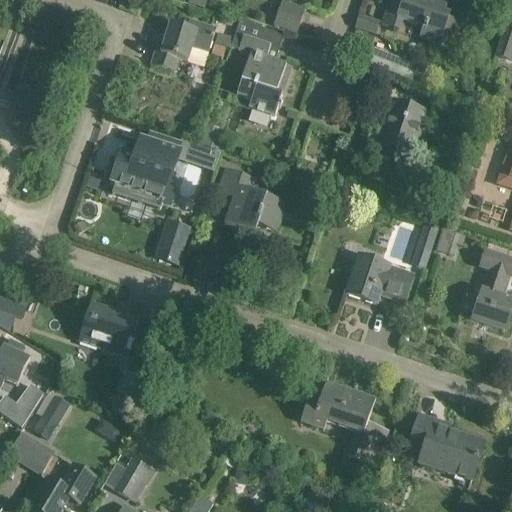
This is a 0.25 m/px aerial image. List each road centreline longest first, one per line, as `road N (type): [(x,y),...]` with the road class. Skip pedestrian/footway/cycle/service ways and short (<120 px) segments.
road 1 (residential): [(511,403),(66,255),(53,232)]
road 2 (residential): [(53,232),(116,33),(103,13),(60,0)]
road 3 (residential): [(353,100),(323,91),(317,69),(346,0)]
